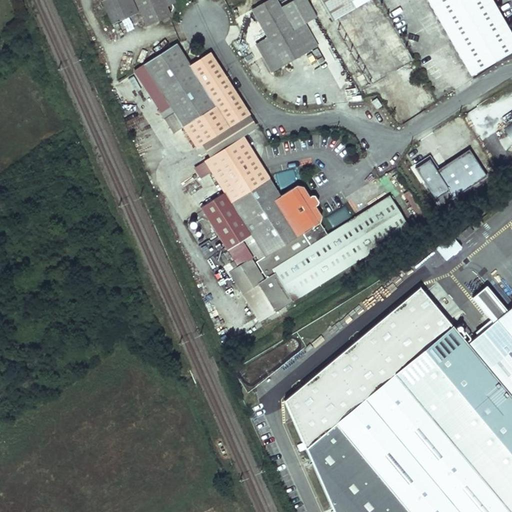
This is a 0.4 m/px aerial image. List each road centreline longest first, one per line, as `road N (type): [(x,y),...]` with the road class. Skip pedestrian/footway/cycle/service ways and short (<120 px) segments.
road 1 (unknown): [(313,511),(274,422),(277,401),(444,262)]
road 2 (unknown): [(401,138),(386,165),(364,177),(346,178),(311,160),(284,164)]
